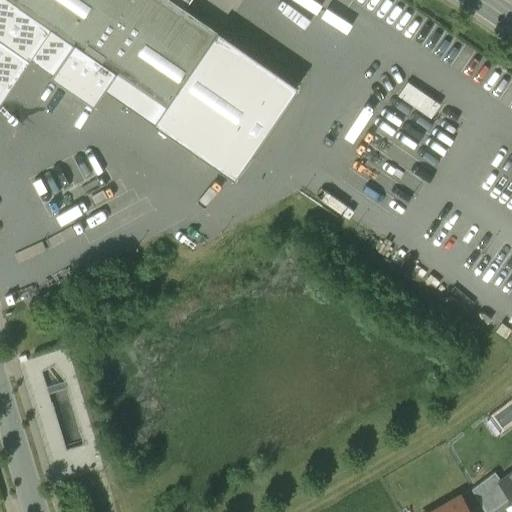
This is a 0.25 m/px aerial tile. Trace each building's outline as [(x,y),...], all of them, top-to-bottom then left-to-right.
[(8,0),(167,108),(219,32),(171,0),(8,0)] [(0,39),(0,88),(23,55),(0,39)] [(409,79),(399,93),(433,115),(442,101),(409,79)] [(88,118),(75,137),(85,143),(98,124),(88,118)] [(495,473),(472,490),(485,511),(492,511),(511,497),(501,483),(502,482),(495,473)] [(511,474),(502,482),(501,483),(511,497),(511,474)] [(469,511),(460,496),(432,511),(469,511)]
